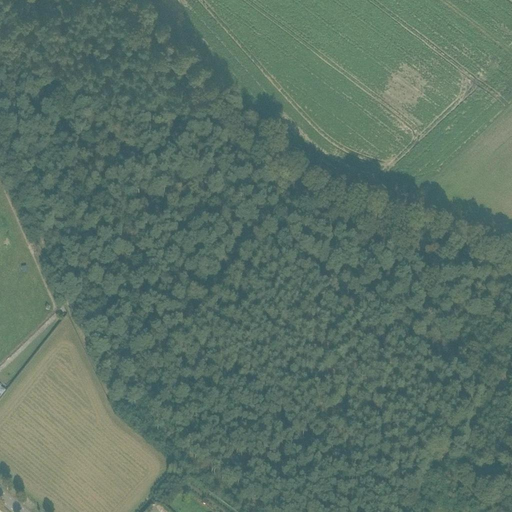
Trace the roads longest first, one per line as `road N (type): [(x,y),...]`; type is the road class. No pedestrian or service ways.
road 1 (track): [(135,0),(294,186)]
road 2 (track): [(294,186),(511,279)]
